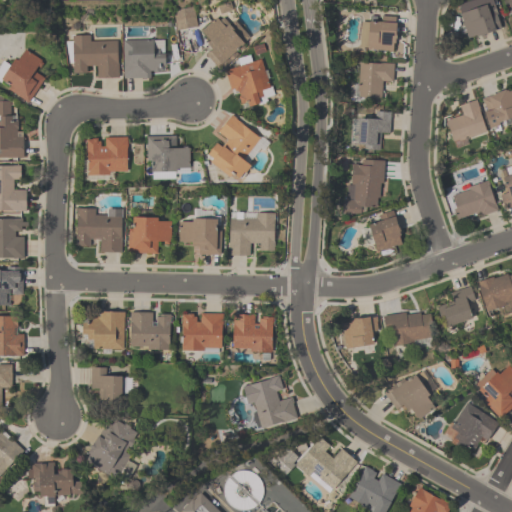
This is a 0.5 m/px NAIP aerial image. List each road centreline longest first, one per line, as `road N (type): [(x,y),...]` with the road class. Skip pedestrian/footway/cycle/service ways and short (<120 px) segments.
road 1 (residential): [(58,282),(303,293),(376,285),(511,238)]
road 2 (residential): [(55,421),(64,110)]
road 3 (tertiary): [(489,502),(356,425),(329,400),(304,341),(303,293)]
road 4 (tertiary): [(303,293),(312,267),(322,85),(312,28)]
road 5 (residential): [(445,262),(416,172),(425,0)]
road 6 (tertiary): [(293,50),(303,102),(295,264),(303,293)]
road 7 (residential): [(64,110),(189,98)]
